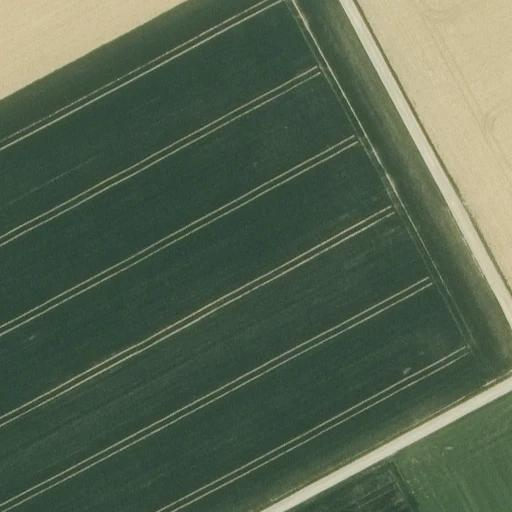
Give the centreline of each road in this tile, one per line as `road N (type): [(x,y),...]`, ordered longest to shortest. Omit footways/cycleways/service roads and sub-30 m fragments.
road 1 (track): [(354,0),(511,314)]
road 2 (track): [(511,382),(270,511)]
